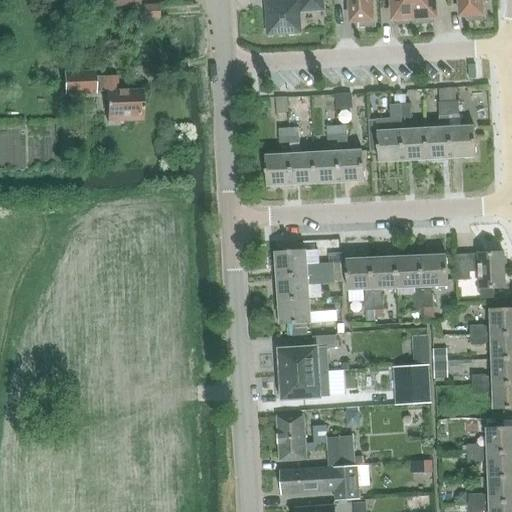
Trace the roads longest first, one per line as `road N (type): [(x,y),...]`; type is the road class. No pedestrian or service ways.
road 1 (tertiary): [(247,511),(231,223)]
road 2 (residential): [(224,62),(511,45)]
road 3 (residential): [(511,206),(231,223)]
road 4 (tertiary): [(231,223),(224,62)]
